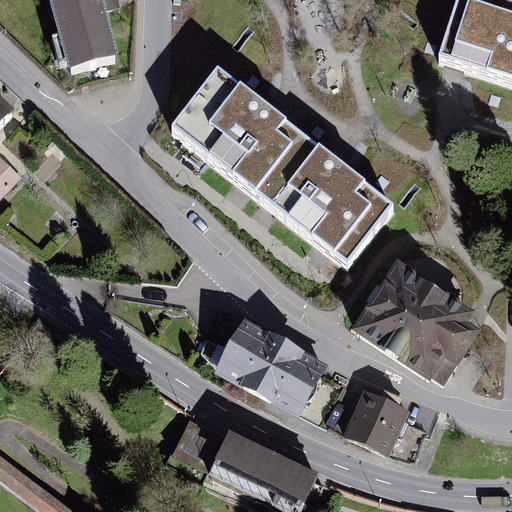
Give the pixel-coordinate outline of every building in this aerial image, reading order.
[(50,0),(71,76),(115,64),(102,14),(113,11),(110,0),(50,0)] [(511,8),(487,0),(485,0),(463,0),(446,50),(456,55),(470,60),(466,73),(511,87),(511,8)] [(260,207),(305,147),(280,124),(222,81),(171,135),(260,207)] [(0,130),(11,118),(0,108),(0,130)] [(305,147),(260,207),(345,279),(392,212),(335,172),(305,147)] [(0,200),(19,181),(0,162),(0,200)] [(398,275),(362,335),(444,389),(474,342),(469,336),(464,332),(474,322),(398,275)] [(335,371),(249,326),(223,376),(309,421),(335,371)] [(409,415),(366,397),(348,441),(412,468),(425,438),(429,440),(439,416),(413,406),(409,415)] [(302,511),(318,482),(201,412),(171,463),(272,511),(302,511)] [(0,484),(36,511),(68,511),(0,460),(0,484)]
